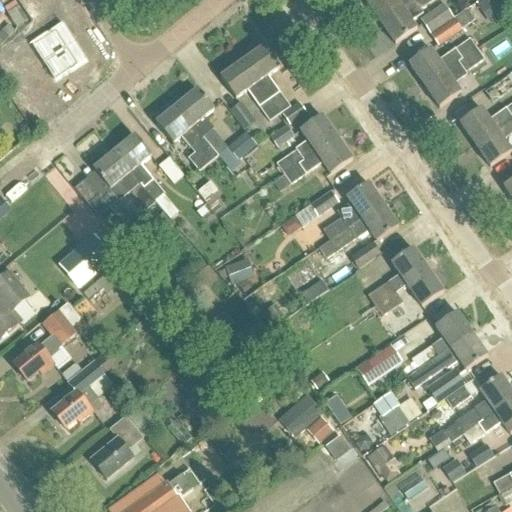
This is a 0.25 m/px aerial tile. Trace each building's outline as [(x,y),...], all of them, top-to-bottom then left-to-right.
[(370,0),(365,4),(379,26),(416,0),(370,0)] [(416,0),(379,26),(395,48),(416,33),(409,22),(420,14),(420,13),(439,0),(416,0)] [(421,24),(430,37),(453,21),(444,8),(421,24)] [(31,47),(43,66),(76,45),(64,26),(31,47)] [(88,64),(76,45),(43,66),(55,85),(88,64)] [(475,45),(465,52),(470,59),(480,52),(475,45)] [(442,46),(409,68),(424,90),(456,68),(442,46)] [(264,50),(242,66),(265,97),(287,82),(264,50)] [(480,52),(470,59),(474,65),(484,58),(480,52)] [(242,66),(221,81),(244,113),(265,97),(242,66)] [(456,68),(424,90),(439,111),(471,89),(456,68)] [(8,89),(18,82),(14,76),(4,83),(8,89)] [(18,82),(8,89),(13,96),(23,89),(18,82)] [(32,86),(22,91),(30,109),(40,104),(32,86)] [(177,110),(218,161),(228,152),(212,134),(214,133),(204,121),(213,114),(198,94),(177,110)] [(495,107),(462,130),(475,148),(507,126),(495,107)] [(189,163),(199,176),(218,161),(177,110),(155,127),(172,148),(181,141),(195,158),(189,163)] [(288,114),(281,119),(288,129),(295,124),(288,114)] [(281,119),(275,124),(282,134),(288,129),(281,119)] [(322,120),(290,142),(305,164),(337,142),(322,120)] [(511,132),(507,126),(475,148),(488,167),(511,149),(511,132)] [(228,153),(241,165),(256,149),(243,137),(228,153)] [(114,155),(131,176),(151,159),(134,138),(114,155)] [(337,142),(305,164),(320,185),(352,163),(337,142)] [(131,196),(146,213),(156,205),(140,186),(131,176),(114,155),(93,172),(103,184),(94,192),(109,211),(119,202),(111,193),(121,184),(130,197),(131,196)] [(155,163),(169,181),(179,174),(165,155),(155,163)] [(287,166),(277,173),(282,180),(292,173),(287,166)] [(292,173),(282,180),(286,187),(296,180),(292,173)] [(140,186),(156,205),(165,198),(149,178),(140,186)] [(211,199),(224,189),(216,180),(203,190),(211,199)] [(323,233),(330,244),(384,208),(371,190),(348,206),(350,208),(338,216),(341,221),(323,233)] [(310,210),(318,221),(338,207),(331,196),(310,210)] [(1,204),(0,203),(0,220),(9,213),(6,211),(12,206),(5,198),(2,201),(3,202),(1,204)] [(319,251),(327,262),(368,234),(380,252),(403,236),(384,208),(330,244),(319,251)] [(80,292),(114,263),(94,240),(60,269),(80,292)] [(352,261),(359,272),(380,257),(373,247),(352,261)] [(375,310),(396,297),(407,289),(428,274),(413,252),(391,267),(400,279),(389,287),(388,286),(368,300),(375,310)] [(248,261),(226,270),(233,289),(255,281),(248,261)] [(111,273),(96,285),(105,298),(121,285),(111,273)] [(0,300),(1,302),(0,303),(0,341),(21,325),(23,327),(35,317),(25,304),(30,299),(10,274),(0,282),(0,300)] [(431,276),(407,293),(424,317),(447,300),(431,276)] [(377,314),(383,322),(405,307),(399,299),(377,314)] [(58,313),(71,329),(79,323),(66,307),(58,313)] [(13,368),(27,385),(39,375),(42,379),(55,369),(50,363),(60,355),(58,353),(77,337),(58,315),(43,328),(54,341),(41,352),(38,348),(13,368)] [(419,374),(473,337),(461,319),(437,335),(443,343),(412,364),(419,374)] [(487,360),(473,337),(419,374),(407,382),(414,393),(446,371),(447,373),(459,365),(466,375),(487,360)] [(357,373),(367,388),(401,363),(390,348),(357,373)] [(68,387),(76,396),(52,415),(65,432),(76,423),(79,428),(93,417),(88,411),(98,403),(89,392),(105,379),(102,375),(116,363),(106,351),(92,362),(95,367),(68,387)] [(427,392),(438,407),(465,389),(454,374),(427,392)] [(445,432),(450,441),(453,445),(511,404),(511,392),(505,382),(482,398),(485,404),(445,432)] [(447,403),(453,413),(471,400),(465,391),(447,403)] [(306,400),(285,419),(301,437),(322,418),(306,400)] [(511,436),(511,404),(463,438),(470,448),(502,427),(510,438),(511,436)] [(385,418),(387,422),(382,426),(391,439),(410,426),(398,409),(385,418)] [(139,410),(110,433),(117,442),(91,464),(107,483),(135,460),(129,453),(142,442),(141,440),(155,428),(139,410)] [(321,422),(307,434),(319,447),(332,435),(321,422)] [(340,440),(327,450),(337,464),(351,454),(340,440)] [(486,448),(468,459),(475,470),(493,459),(486,448)] [(368,461),(380,479),(382,477),(388,485),(400,477),(395,469),(397,467),(385,450),(368,461)] [(428,465),(433,473),(450,462),(444,453),(428,465)] [(453,466),(444,473),(452,485),(461,478),(453,466)] [(511,477),(494,487),(500,498),(511,491),(511,477)] [(185,511),(178,503),(191,494),(180,478),(167,487),(132,511),(185,511)] [(511,491),(500,498),(506,509),(511,505),(511,491)]
